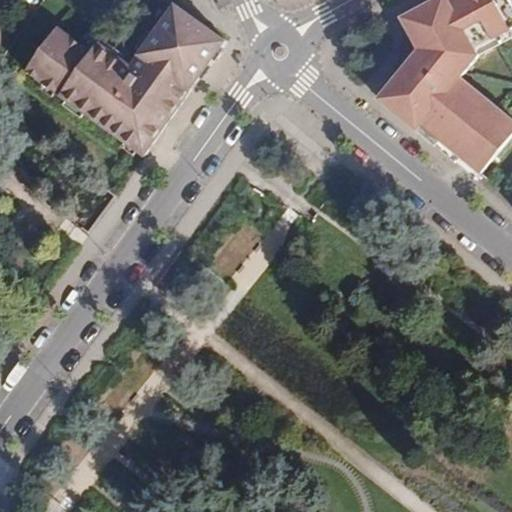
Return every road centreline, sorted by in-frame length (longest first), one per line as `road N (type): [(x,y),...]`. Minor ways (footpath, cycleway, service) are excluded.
road 1 (residential): [(271,39),(0,433)]
road 2 (residential): [(271,39),(511,238)]
